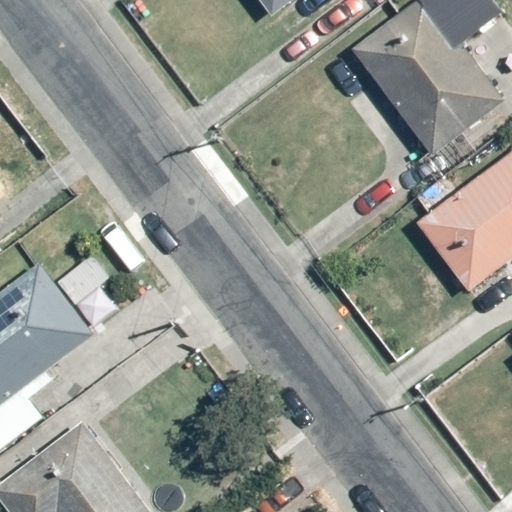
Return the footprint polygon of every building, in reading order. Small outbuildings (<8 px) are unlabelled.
[(266,0),(277,14),(295,0),(266,0)] [(507,11),(498,0),(417,0),(354,50),(437,156),(506,102),(462,46),(507,11)] [(511,154),(423,222),(474,290),(511,261),(511,154)] [(30,395),(139,310),(97,257),(65,282),(47,259),(0,295),(0,449),(45,414),(30,395)] [(156,511),(87,421),(0,486),(0,493),(14,511),(156,511)]
